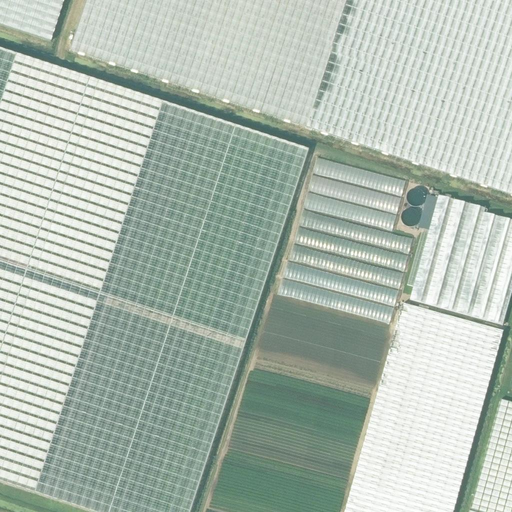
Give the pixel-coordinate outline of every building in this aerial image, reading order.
[(0,0),(0,27),(49,42),(63,0),(0,0)] [(511,0),(85,0),(69,51),(511,195),(511,0)] [(0,482),(91,511),(189,511),(308,150),(0,49),(0,482)] [(439,195),(410,300),(456,313),(503,326),(511,293),(511,220),(484,213),(485,208),(439,195)] [(455,511),(475,445),(473,444),(503,332),(402,304),(345,511),(455,511)] [(511,511),(511,403),(501,400),(470,511),(511,511)]
